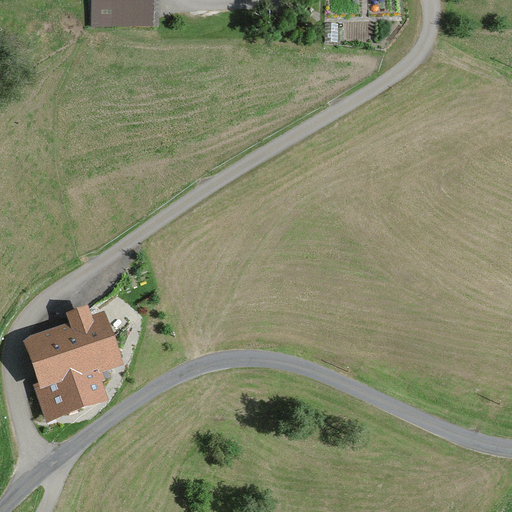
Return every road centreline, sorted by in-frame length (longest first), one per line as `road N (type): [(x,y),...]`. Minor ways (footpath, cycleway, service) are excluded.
road 1 (track): [(58,458),(33,443),(13,371),(23,333),(43,306),(229,179),(415,68),(432,48),(433,0)]
road 2 (unclassified): [(511,450),(453,433),(311,369),(232,357),(149,391),(58,458),(8,511)]
